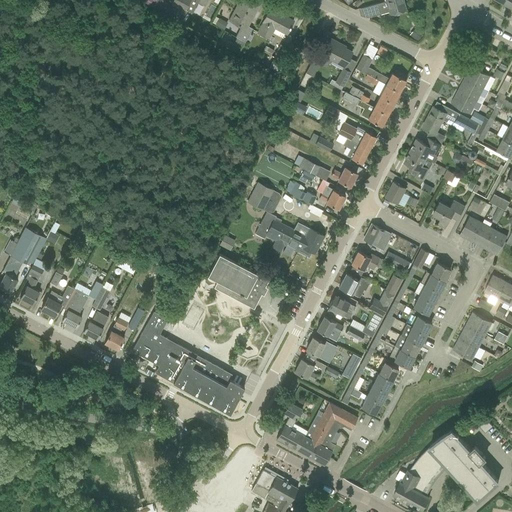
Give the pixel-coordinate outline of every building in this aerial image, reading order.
[(181,0),(178,7),(173,16),(180,19),(184,10),(185,11),(185,9),(192,13),(198,1),(205,4),(207,0),(181,0)] [(253,28),(248,26),(260,3),(254,0),(242,0),(240,5),(238,4),(235,10),(229,20),(241,26),(236,36),(237,37),(244,41),(245,41),(253,28)] [(406,10),(403,0),(388,0),(386,1),(368,6),(371,16),(389,11),(389,14),(406,10)] [(286,34),(293,20),(270,8),(263,22),(264,22),(258,32),(269,38),(275,28),(286,34)] [(215,25),(221,28),(225,21),(219,18),(216,24),(215,25)] [(417,30),(412,36),(417,41),(423,35),(417,30)] [(244,41),(237,37),(234,43),(241,46),(244,41)] [(344,67),(347,61),(352,52),(340,46),(341,44),(331,38),(318,62),(325,65),(332,60),(344,67)] [(476,41),(474,45),(485,51),(487,46),(476,41)] [(281,60),(287,48),(280,44),(274,56),(281,60)] [(374,70),(368,67),(372,59),(364,54),(356,68),(367,74),(378,80),(386,84),(400,91),(406,79),(392,72),(389,77),(381,74),(374,70)] [(467,73),(465,78),(484,88),(490,75),(471,65),(471,66),(472,66),(470,71),(471,72),(470,74),(467,73)] [(343,85),(350,72),(342,68),(335,81),(343,85)] [(501,79),(504,73),(497,69),(494,75),(501,79)] [(305,87),(311,76),(306,74),(301,85),(305,87)] [(378,80),(371,76),(369,81),(376,85),(378,80)] [(461,85),(458,90),(477,100),(484,88),(465,78),(464,78),(466,79),(463,84),(465,84),(464,86),(461,85)] [(400,91),(386,84),(380,95),(394,102),(400,91)] [(359,99),(367,103),(369,98),(362,94),(363,92),(352,86),(348,93),(355,97),(359,99)] [(471,113),(477,100),(458,90),(459,91),(457,96),(458,97),(457,99),(454,97),(451,103),(471,113)] [(355,97),(348,93),(345,91),(344,92),(342,97),(352,102),(355,97)] [(497,100),(503,103),(511,107),(511,102),(505,99),(506,96),(504,94),(500,93),(497,99),(497,100)] [(394,102),(380,95),(374,107),(388,114),(394,102)] [(288,105),(287,106),(297,112),(301,104),(291,99),(288,105)] [(367,103),(359,99),(356,104),(363,108),(360,113),(381,125),(388,114),(374,107),(367,103)] [(496,102),(491,99),(487,105),(493,108),(496,102)] [(328,104),(323,113),(334,118),(338,110),(328,104)] [(463,130),(464,127),(477,134),(481,126),(478,124),(479,123),(471,119),(446,105),(443,111),(434,106),(423,127),(430,130),(427,136),(441,143),(446,135),(437,131),(443,119),(463,130)] [(494,119),(500,107),(496,105),(490,116),(494,119)] [(471,119),(478,122),(481,116),(482,114),(475,111),(471,119)] [(490,116),(485,127),(489,130),(494,119),(490,116)] [(346,138),(369,150),(376,136),(357,126),(356,128),(343,121),(337,133),(338,134),(346,138)] [(483,141),(489,130),(485,127),(479,138),(483,141)] [(274,139),(280,142),(283,134),(279,132),(278,132),(274,139)] [(346,138),(338,134),(335,140),(343,144),(346,138)] [(314,143),(327,151),(332,143),(318,136),(314,143)] [(417,138),(410,150),(432,161),(435,163),(438,158),(436,153),(441,143),(427,136),(430,138),(427,143),(417,138)] [(498,149),(511,156),(511,154),(511,141),(504,137),(498,149)] [(346,155),(362,163),(369,150),(346,138),(343,144),(342,145),(350,148),(346,155)] [(429,167),(432,161),(410,150),(404,162),(411,165),(409,171),(423,179),(429,167)] [(315,174),(319,166),(298,155),(294,163),(299,165),(298,166),(315,174)] [(460,161),(466,164),(470,166),(471,164),(473,160),(463,155),(460,161)] [(331,176),(350,186),(357,173),(345,166),(341,173),(334,169),(331,176)] [(300,174),(312,180),(315,175),(306,170),(302,169),(300,174)] [(451,182),(455,175),(455,174),(448,170),(444,178),(448,180),(451,182)] [(258,181),(254,189),(269,197),(273,189),(258,181)] [(293,181),(292,182),(290,181),(285,190),(312,204),(316,196),(307,191),(306,192),(303,191),(297,188),(300,184),(293,181)] [(406,187),(394,181),(386,197),(398,203),(406,187)] [(423,183),(421,187),(430,192),(432,188),(423,183)] [(338,208),(345,195),(326,185),(319,198),(326,201),(326,202),(338,208)] [(269,197),(254,189),(247,201),(263,209),(269,197)] [(23,208),(28,199),(16,192),(11,201),(23,208)] [(407,202),(409,203),(414,206),(418,200),(412,197),(410,196),(407,202)] [(506,210),(508,205),(510,201),(502,197),(497,205),(506,210)] [(440,201),(433,213),(442,218),(439,223),(446,227),(451,216),(458,219),(465,206),(454,200),(450,206),(440,201)] [(492,205),(487,203),(480,215),(484,217),(489,209),(492,205)] [(310,209),(309,211),(320,217),(323,211),(310,204),(308,207),(310,209)] [(504,210),(498,207),(492,218),(498,221),(504,210)] [(294,229),(274,219),(276,216),(266,211),(259,224),(255,233),(264,238),(265,235),(286,245),(294,229)] [(472,241),(482,222),(470,215),(460,234),(460,235),(461,233),(466,236),(467,235),(469,236),(467,238),(472,241)] [(480,245),(485,248),(495,229),(482,222),(472,241),(473,241),(473,240),(478,242),(479,241),(481,242),(480,245)] [(376,246),(384,230),(372,223),(364,239),(376,246)] [(81,225),(77,233),(87,238),(91,230),(81,225)] [(38,252),(46,237),(25,226),(18,239),(10,255),(11,255),(3,271),(6,273),(0,283),(0,286),(11,292),(18,279),(13,277),(22,261),(28,264),(29,262),(32,263),(36,257),(38,252)] [(306,236),(294,229),(286,245),(297,251),(301,245),(315,253),(324,235),(310,228),(306,236)] [(508,236),(495,229),(485,248),(486,246),(491,249),(491,248),(493,249),(492,251),(497,254),(508,236)] [(55,233),(50,231),(46,240),(50,242),(55,233)] [(225,234),(219,244),(230,250),(236,240),(225,234)] [(10,255),(18,239),(15,237),(13,241),(10,239),(3,251),(10,255)] [(78,248),(76,246),(73,246),(70,248),(70,251),(72,254),(76,254),(78,251),(78,248)] [(413,264),(417,266),(421,268),(429,252),(421,248),(413,264)] [(122,250),(115,264),(132,273),(140,259),(122,250)] [(371,253),(369,257),(358,250),(351,263),(363,270),(366,265),(372,268),(374,265),(381,268),(385,261),(371,253)] [(383,259),(405,271),(410,262),(408,261),(394,254),(388,251),(383,259)] [(257,264),(254,271),(219,253),(208,275),(218,281),(214,288),(254,309),(273,273),(257,264)] [(145,260),(141,267),(152,272),(155,265),(145,260)] [(451,269),(437,262),(431,273),(445,280),(451,269)] [(33,288),(43,269),(32,263),(29,270),(30,270),(26,278),(29,280),(20,297),(33,304),(39,292),(33,288)] [(57,285),(65,269),(58,266),(51,282),(57,285)] [(191,266),(188,272),(195,276),(198,270),(191,266)] [(360,276),(359,279),(346,273),(339,286),(352,293),(359,297),(363,289),(365,290),(369,281),(360,276)] [(445,280),(431,273),(425,284),(439,291),(445,280)] [(393,294),(399,283),(402,279),(393,274),(385,289),(393,294)] [(498,297),(506,281),(493,274),(485,291),(498,297)] [(96,280),(91,290),(88,295),(95,299),(103,284),(96,280)] [(511,304),(511,301),(511,284),(506,281),(498,297),(511,304)] [(55,316),(61,304),(64,306),(74,288),(68,284),(61,296),(51,290),(48,297),(48,296),(41,308),(55,316)] [(439,291),(425,284),(419,295),(433,302),(439,291)] [(99,310),(109,290),(103,287),(93,306),(99,310)] [(67,309),(62,319),(76,327),(81,317),(78,315),(88,295),(76,289),(65,308),(67,309)] [(328,307),(330,308),(337,312),(349,318),(355,306),(348,303),(349,302),(343,299),(343,298),(337,295),(337,296),(334,295),(328,307)] [(433,302),(419,295),(413,306),(427,313),(433,302)] [(383,314),(388,305),(373,298),(369,307),(383,314)] [(478,304),(490,311),(493,305),(481,299),(478,304)] [(397,305),(393,302),(387,313),(391,316),(397,305)] [(128,326),(134,329),(144,310),(138,307),(128,326)] [(337,312),(330,308),(327,312),(335,316),(337,312)] [(499,308),(495,314),(502,318),(503,318),(506,311),(499,308)] [(83,331),(97,338),(109,316),(97,310),(91,322),(88,320),(83,331)] [(244,387),(244,386),(229,378),(228,381),(219,376),(224,369),(223,368),(222,369),(214,365),(214,364),(211,363),(197,356),(198,355),(190,351),(190,352),(168,340),(169,339),(168,338),(168,339),(159,334),(168,318),(153,310),(132,350),(159,364),(155,372),(156,372),(173,381),(173,382),(174,382),(229,412),(230,413),(244,387)] [(372,336),(383,315),(373,310),(362,331),(372,336)] [(467,324),(486,334),(492,321),(473,311),(473,312),(474,313),(472,317),(473,318),(472,320),(469,319),(467,324)] [(118,333),(121,328),(124,329),(128,322),(128,321),(130,317),(121,312),(119,316),(118,316),(104,342),(118,349),(124,336),(118,333)] [(381,324),(385,327),(391,316),(387,313),(381,324)] [(335,321),(324,315),(316,329),(327,335),(331,328),(339,333),(343,326),(335,322),(335,321)] [(426,334),(432,322),(418,315),(412,326),(407,323),(426,334)] [(393,324),(402,329),(405,323),(397,318),(393,324)] [(407,323),(401,335),(420,345),(426,334),(407,323)] [(385,327),(381,324),(376,335),(380,338),(383,332),(387,334),(389,329),(385,327)] [(463,331),(460,336),(479,347),(486,334),(467,324),(466,324),(468,325),(465,330),(467,331),(465,333),(463,331)] [(364,333),(349,325),(345,333),(360,340),(364,333)] [(498,340),(504,343),(508,336),(502,333),(498,340)] [(374,349),(380,338),(376,335),(370,347),(374,349)] [(414,356),(420,345),(401,335),(395,346),(400,348),(400,349),(414,356)] [(324,342),(313,336),(306,350),(323,359),(330,346),(324,343),(324,342)] [(472,359),(479,347),(460,336),(460,337),(461,337),(458,342),(460,343),(459,345),(456,343),(453,349),(472,359)] [(361,363),(365,365),(371,354),(372,351),(368,349),(361,363)] [(394,360),(408,367),(414,356),(400,349),(394,360)] [(353,353),(347,364),(355,368),(360,357),(353,353)] [(313,364),(301,358),(294,371),(313,381),(317,374),(310,371),(313,364)] [(384,361),(379,372),(392,380),(398,369),(384,361)] [(472,367),(480,371),(483,365),(475,361),(472,366),(472,367)] [(355,374),(359,377),(365,365),(361,363),(355,374)] [(325,371),(336,377),(338,373),(327,366),(325,371)] [(387,391),(392,380),(379,372),(373,384),(387,391)] [(231,379),(240,384),(243,379),(234,374),(231,379)] [(349,385),(354,387),(359,377),(355,374),(349,385)] [(367,395),(381,402),(387,391),(373,384),(367,395)] [(360,391),(358,390),(354,387),(349,385),(344,396),(348,399),(351,392),(357,395),(360,391)] [(375,413),(381,402),(367,395),(361,406),(375,413)] [(290,402),(284,412),(290,415),(277,438),(296,449),(304,435),(291,428),(302,409),(290,402)] [(323,463),(324,464),(331,451),(335,444),(329,441),(336,428),(332,425),(335,419),(345,424),(344,425),(350,428),(356,416),(329,402),(321,416),(309,438),(317,443),(310,456),(312,457),(314,459),(315,458),(319,461),(322,463),(322,462),(323,463)] [(304,435),(296,449),(299,450),(299,451),(302,452),(303,452),(305,454),(309,456),(310,456),(317,443),(309,438),(321,416),(316,413),(304,436),(304,435)] [(493,425),(485,416),(480,418),(475,420),(486,432),(493,425)] [(430,446),(446,464),(447,464),(478,499),(499,480),(481,461),(486,457),(475,446),(471,450),(453,429),(450,431),(447,433),(443,435),(440,438),(437,440),(433,443),(430,445),(430,446)] [(413,465),(411,469),(410,470),(408,470),(402,481),(401,481),(394,493),(423,509),(429,496),(424,493),(427,487),(429,484),(431,481),(434,478),(436,475),(438,472),(441,469),(444,467),(446,464),(430,446),(426,450),(423,453),(421,456),(418,459),(415,462),(413,465)] [(285,510),(297,488),(276,476),(275,476),(263,469),(261,473),(255,470),(252,475),(258,478),(251,490),(271,501),(273,502),(273,503),(278,506),(276,508),(268,503),(262,511),(290,511),(288,510),(287,511),(285,510)]
